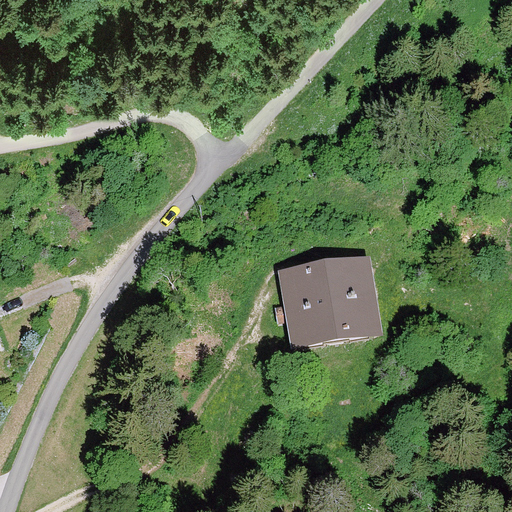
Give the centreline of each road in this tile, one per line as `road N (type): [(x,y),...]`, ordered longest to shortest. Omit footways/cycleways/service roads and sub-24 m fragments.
road 1 (unclassified): [(5,511),(52,398),(111,287),(152,234),(224,168)]
road 2 (residential): [(224,168),(177,116),(150,114),(0,146)]
road 3 (track): [(53,511),(123,481),(231,364)]
road 4 (unclassified): [(224,168),(371,0)]
